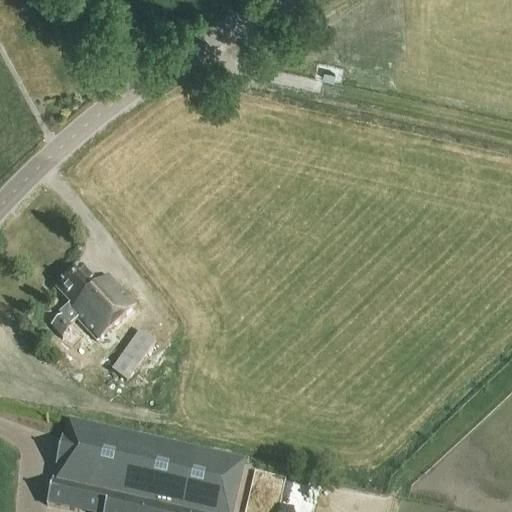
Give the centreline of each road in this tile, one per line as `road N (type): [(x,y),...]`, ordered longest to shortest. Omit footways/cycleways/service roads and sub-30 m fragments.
road 1 (tertiary): [(0,204),(97,114),(283,0)]
road 2 (track): [(511,134),(250,76),(209,39)]
road 3 (track): [(511,378),(396,491)]
